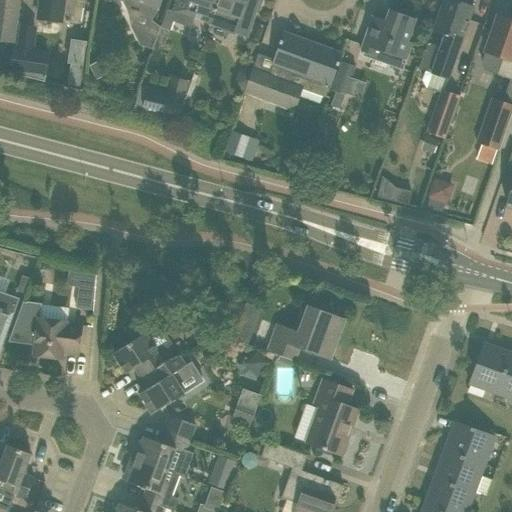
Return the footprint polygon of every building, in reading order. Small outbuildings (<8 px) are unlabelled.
[(0,0),(0,40),(14,42),(18,0),(0,0)] [(41,0),(38,18),(61,21),(63,0),(41,0)] [(122,0),(122,2),(132,20),(140,16),(151,21),(157,13),(157,11),(161,0),(122,0)] [(177,0),(173,11),(179,13),(181,22),(187,24),(194,18),(207,23),(209,24),(217,0),(177,0)] [(217,0),(209,24),(235,33),(236,29),(249,33),(259,0),(217,0)] [(474,7),(454,0),(443,0),(433,29),(445,33),(440,46),(429,41),(420,67),(431,72),(448,79),(474,7)] [(360,51),(374,56),(376,50),(405,60),(411,43),(408,41),(416,19),(389,9),(385,20),(373,16),(360,51)] [(497,74),(511,79),(511,20),(498,15),(485,52),(502,58),(497,74)] [(329,85),(341,54),(284,33),(281,41),(280,40),(279,43),(280,44),(268,76),(253,70),(244,94),(279,107),(287,84),(325,98),(329,85)] [(14,46),(11,66),(47,71),(50,50),(14,46)] [(345,96),(355,66),(340,61),(330,90),(345,96)] [(184,97),(147,88),(142,105),(180,115),(184,97)] [(444,138),(459,95),(442,89),(427,132),(444,138)] [(511,111),(511,104),(503,102),(491,98),(476,142),(499,150),(511,111)] [(249,137),(232,131),(225,153),(242,158),(245,150),(249,137)] [(447,202),(454,184),(434,176),(427,195),(447,202)] [(408,205),(411,192),(397,188),(393,201),(408,205)] [(95,276),(84,275),(83,289),(80,289),(79,298),(93,299),(95,276)] [(0,346),(0,347),(15,306),(18,299),(0,292),(0,346)] [(302,334),(298,346),(324,356),(328,346),(334,348),(344,320),(312,308),(302,334)] [(160,325),(152,330),(143,316),(125,327),(133,340),(113,353),(126,374),(134,368),(141,378),(171,360),(164,348),(172,344),(160,325)] [(38,318),(33,355),(55,358),(56,352),(78,355),(82,324),(67,322),(38,318)] [(232,335),(247,340),(251,329),(236,323),(232,335)] [(293,345),(298,346),(302,334),(278,325),(269,349),(289,357),(293,345)] [(511,353),(483,343),(469,383),(497,393),(511,353)] [(511,353),(497,393),(511,398),(511,353)] [(139,394),(152,414),(184,393),(176,381),(190,373),(186,365),(180,354),(171,360),(141,378),(147,388),(139,394)] [(263,378),(268,358),(249,354),(244,373),(263,378)] [(346,405),(352,390),(322,379),(312,405),(317,407),(305,442),(342,455),(358,410),(346,405)] [(240,387),(234,409),(254,415),(261,393),(240,387)] [(165,431),(167,431),(190,440),(195,425),(170,416),(165,431)] [(455,421),(445,449),(485,464),(495,436),(455,421)] [(131,457),(168,471),(176,449),(185,452),(190,440),(167,431),(163,443),(143,436),(142,441),(137,439),(131,457)] [(266,441),(261,457),(301,472),(307,456),(266,441)] [(0,464),(0,491),(26,501),(34,478),(23,474),(31,453),(7,445),(0,464)] [(475,491),(485,495),(491,479),(481,476),(485,464),(445,449),(434,477),(474,492),(475,491)] [(175,486),(164,482),(168,471),(131,457),(124,475),(128,477),(127,481),(146,488),(142,499),(165,508),(174,511),(178,499),(171,497),(175,486)] [(208,483),(226,490),(230,479),(212,472),(208,483)] [(329,511),(330,511),(327,510),(331,499),(338,501),(343,485),(305,472),(299,486),(287,481),(281,498),(298,504),(295,511),(329,511)] [(434,477),(424,506),(441,511),(467,511),(474,492),(434,477)] [(110,511),(163,511),(165,508),(142,499),(139,510),(119,503),(117,507),(113,506),(110,511)]
